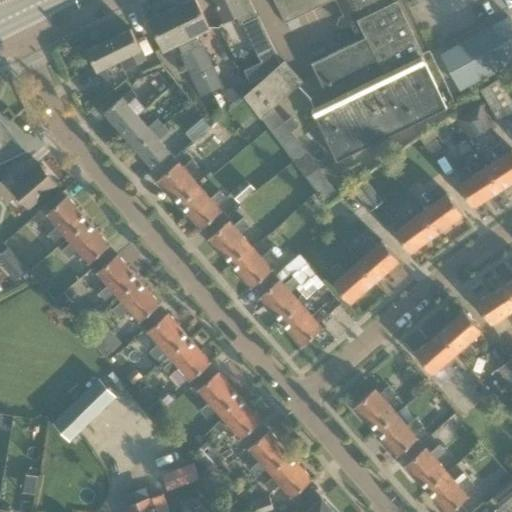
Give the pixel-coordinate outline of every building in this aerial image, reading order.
[(195,0),(189,0),(170,9),(185,39),(191,50),(212,92),(223,86),(197,33),(209,28),(195,0)] [(214,0),(225,20),(235,15),(239,25),(243,23),(248,21),(251,26),(248,28),(254,38),(251,39),(258,54),(272,47),(264,32),(256,17),(248,0),(214,0)] [(277,0),(286,19),(285,19),(286,20),(296,16),(328,0),(335,0),(343,16),(339,18),(343,26),(350,22),(358,38),(310,61),(328,98),(310,106),(336,160),(446,107),(443,100),(445,99),(442,93),(439,94),(421,55),(422,54),(396,2),(390,4),(388,0),(277,0)] [(185,39),(170,9),(149,20),(164,49),(176,44),(202,96),(212,92),(191,50),(185,39)] [(511,61),(511,22),(509,17),(441,54),(461,90),(511,61)] [(131,29),(109,40),(119,61),(124,71),(146,60),(131,29)] [(119,61),(109,40),(87,51),(102,82),(110,79),(104,68),(119,61)] [(259,53),(263,62),(269,74),(280,65),(272,47),(259,53)] [(299,125),(292,116),(284,122),(273,107),(302,81),(284,61),(244,97),(262,117),(327,204),(339,195),(291,131),(299,125)] [(494,114),(511,103),(511,99),(500,79),(480,90),(494,114)] [(105,112),(121,131),(139,115),(128,103),(137,96),(131,90),(105,112)] [(466,135),(492,119),(481,102),(455,118),(466,135)] [(121,131),(136,149),(163,127),(157,120),(148,127),(139,115),(121,131)] [(0,164),(28,151),(0,116),(0,164)] [(168,133),(163,127),(136,149),(152,168),(170,153),(160,140),(168,133)] [(444,151),(435,138),(424,146),(433,158),(444,151)] [(499,159),(486,168),(500,191),(511,183),(511,151),(508,154),(501,144),(493,149),(499,159)] [(159,181),(180,205),(200,188),(189,175),(198,167),(192,160),(183,167),(179,163),(159,181)] [(56,184),(39,165),(17,183),(9,174),(0,182),(0,200),(5,206),(18,195),(28,208),(56,184)] [(473,208),(500,191),(486,168),(473,176),(466,166),(458,171),(464,182),(459,185),(473,208)] [(230,193),(239,203),(255,189),(246,179),(230,193)] [(383,201),(365,179),(353,189),(370,211),(383,201)] [(210,199),(200,188),(180,205),(201,229),(221,212),(217,207),(226,199),(219,192),(210,199)] [(434,203),(421,212),(437,234),(463,216),(447,194),(442,197),(435,188),(427,194),(434,203)] [(65,233),(68,237),(87,221),(66,196),(47,213),(58,226),(49,233),(56,241),(65,233)] [(437,234),(421,212),(408,221),(401,212),(393,218),(400,227),(395,231),(410,253),(437,234)] [(209,239),(231,263),(251,246),(240,234),(249,226),(242,219),(234,226),(230,222),(209,239)] [(87,221),(68,237),(72,242),(63,250),(69,257),(78,249),(90,263),(109,246),(87,221)] [(369,252),(357,262),(374,282),(399,261),(382,241),(377,245),(369,236),(361,243),(369,252)] [(251,246),(231,263),(252,288),(272,271),(268,266),(276,258),(270,251),(261,258),(251,246)] [(26,270),(7,248),(0,254),(0,263),(15,280),(26,270)] [(300,254),(275,274),(280,281),(284,285),(293,277),(299,272),(307,265),(309,264),(300,254)] [(119,297),(139,280),(118,256),(98,272),(108,284),(99,292),(106,300),(115,292),(119,297)] [(350,303),(374,282),(357,262),(345,272),(337,263),(330,269),(337,278),(332,283),(350,303)] [(318,289),(324,284),(307,265),(299,272),(308,282),(310,280),(315,286),(318,289)] [(260,298),(281,322),(302,305),(298,300),(291,293),(300,285),(293,277),(284,285),(280,281),(260,298)] [(160,304),(139,280),(119,297),(123,301),(114,309),(120,316),(129,308),(140,321),(160,304)] [(302,305),(315,286),(310,280),(308,282),(299,290),(302,294),(298,300),(302,305)] [(511,297),(504,284),(476,302),(491,325),(506,316),(511,325),(511,297)] [(311,316),(302,305),(281,322),(302,347),(323,329),(318,323),(326,316),(320,309),(311,316)] [(464,311),(439,332),(457,352),(461,349),(469,358),(476,351),(469,343),(482,331),(464,311)] [(166,350),(169,355),(189,338),(168,314),(148,330),(159,343),(150,351),(156,358),(166,350)] [(89,338),(105,356),(120,343),(104,325),(89,338)] [(457,352),(439,332),(415,353),(432,374),(445,363),(453,372),(461,365),(453,356),(457,352)] [(169,355),(173,359),(164,367),(180,385),(189,377),(191,380),(210,363),(189,338),(169,355)] [(497,369),(511,390),(511,389),(511,365),(509,361),(497,369)] [(216,409),(220,413),(240,396),(219,372),(199,389),(210,401),(200,409),(207,417),(216,409)] [(144,403),(153,396),(144,387),(136,393),(144,403)] [(355,407),(376,431),(397,413),(386,401),(394,394),(388,387),(379,394),(375,389),(355,407)] [(221,433),(230,425),(242,439),(261,422),(240,396),(220,413),(223,417),(214,425),(221,433)] [(76,401),(53,423),(70,440),(93,418),(76,401)] [(397,413),(376,431),(398,456),(418,438),(414,433),(422,425),(415,417),(407,425),(397,413)] [(267,468),(271,472),(290,455),(270,431),(250,448),(260,460),(251,468),(258,476),(267,468)] [(193,454),(209,472),(224,459),(208,441),(193,454)] [(405,464),(426,489),(447,471),(437,459),(445,452),(439,445),(430,452),(426,447),(405,464)] [(274,476),(264,484),(271,492),(281,483),(292,497),(312,480),(290,455),(271,472),(274,476)] [(161,472),(168,490),(200,478),(193,460),(161,472)] [(447,471),(426,489),(446,511),(451,511),(469,497),(464,491),(473,484),(467,476),(458,484),(447,471)] [(511,479),(492,496),(500,506),(511,495),(511,479)] [(246,504),(248,511),(273,511),(274,511),(269,496),(246,504)] [(183,503),(186,511),(205,511),(200,497),(183,503)] [(155,511),(151,498),(125,506),(126,511),(155,511)] [(333,511),(322,500),(308,511),(333,511)]
